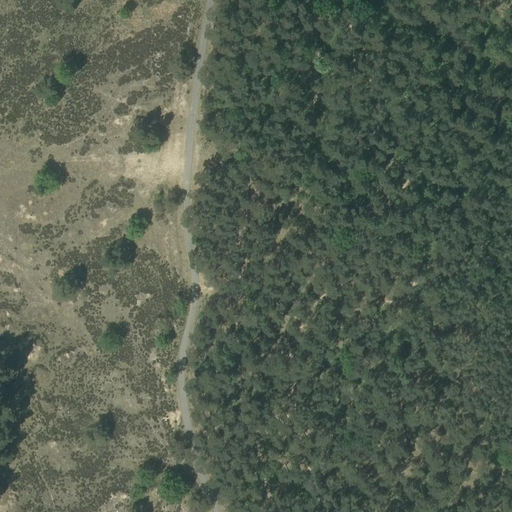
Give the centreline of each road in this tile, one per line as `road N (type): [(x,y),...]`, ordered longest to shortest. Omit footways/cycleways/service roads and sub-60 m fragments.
road 1 (unknown): [(273,511),(257,466),(235,306),(312,87),(300,0)]
road 2 (track): [(215,511),(193,453),(179,374),(193,308),(185,204),(193,101),(210,0)]
